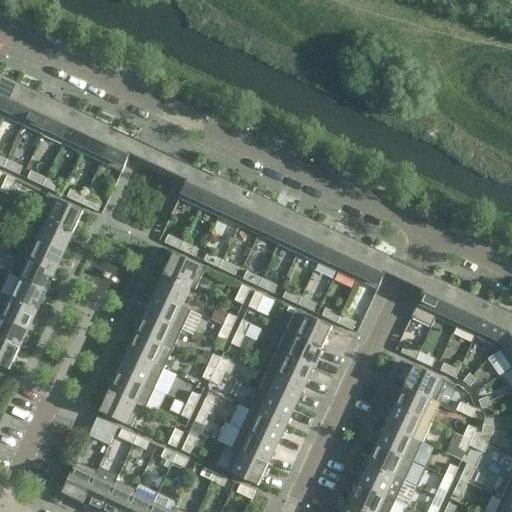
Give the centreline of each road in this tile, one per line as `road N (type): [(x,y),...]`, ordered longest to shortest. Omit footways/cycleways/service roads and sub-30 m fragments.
road 1 (residential): [(0,36),(428,233)]
road 2 (residential): [(298,511),(428,233)]
